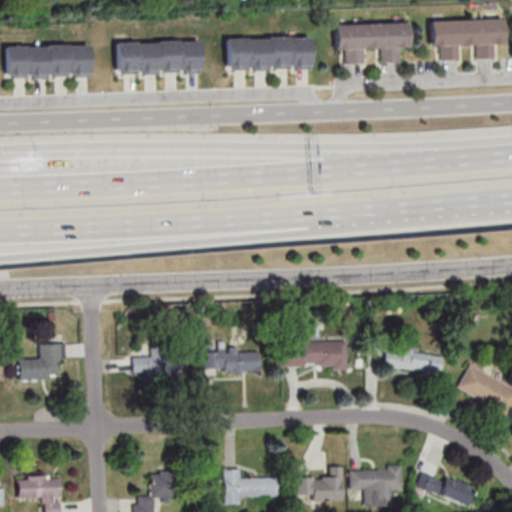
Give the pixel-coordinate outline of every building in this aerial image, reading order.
[(458,46),(475,45),(477,59),(494,58),(495,43),(504,43),(503,18),(430,22),(430,47),(440,47),(441,60),(459,60),(458,46)] [(333,24),(334,50),(344,50),(344,64),(363,63),(363,49),(380,49),(380,64),(399,63),(398,48),(408,48),(407,22),(333,24)] [(225,70),(310,70),(309,37),(224,37),(225,70)] [(200,74),(199,39),(113,41),(113,75),(200,74)] [(2,44),(3,79),(90,77),(89,43),(2,44)] [(346,342),(282,343),(283,368),(346,367),(346,342)] [(39,357),(17,358),(18,379),(60,379),(60,343),(38,344),(39,357)] [(204,351),(203,371),(258,371),(258,348),(217,348),(217,351),(204,351)] [(383,368),(439,376),(442,355),(396,349),(395,354),(385,352),(383,368)] [(183,375),(183,355),(131,355),(131,375),(183,375)] [(511,389),(469,364),(454,388),(505,418),(511,406),(511,389)] [(341,466),(329,466),(329,477),(292,477),(292,493),(310,493),(310,501),(341,501),(341,466)] [(239,468),(222,469),(223,503),(241,503),(241,496),(277,495),(276,477),(239,478),(239,468)] [(401,491),(400,468),(349,468),(349,489),(362,489),(362,506),(393,506),(393,491),(401,491)] [(467,504),(472,485),(418,472),(414,490),(467,504)] [(152,511),(153,499),(169,500),(169,473),(149,473),(148,496),(132,495),(132,511),(152,511)] [(58,511),(58,475),(16,476),(16,498),(41,497),(40,511),(58,511)]
